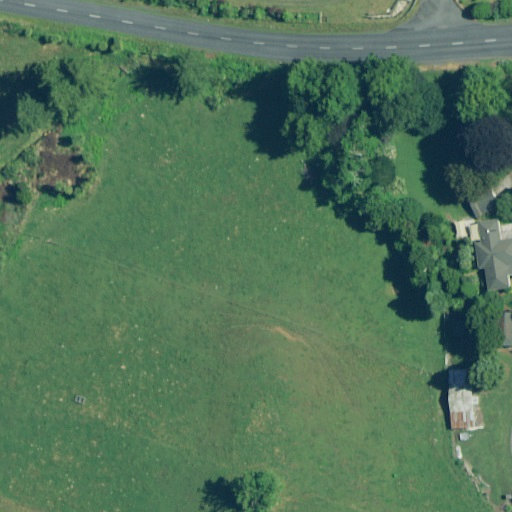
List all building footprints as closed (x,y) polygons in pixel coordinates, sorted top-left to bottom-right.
[(500,212),(492,193),(471,201),(479,220),(500,212)] [(511,234),(503,235),(502,221),(482,223),(484,245),(479,245),(481,270),(489,269),(491,291),(511,289),(511,278),(511,276),(511,275),(511,234)] [(511,312),(503,312),(499,346),(511,347),(511,312)] [(465,343),(466,329),(446,329),(446,342),(465,343)] [(472,371),(451,371),(452,430),(473,430),(472,371)]
